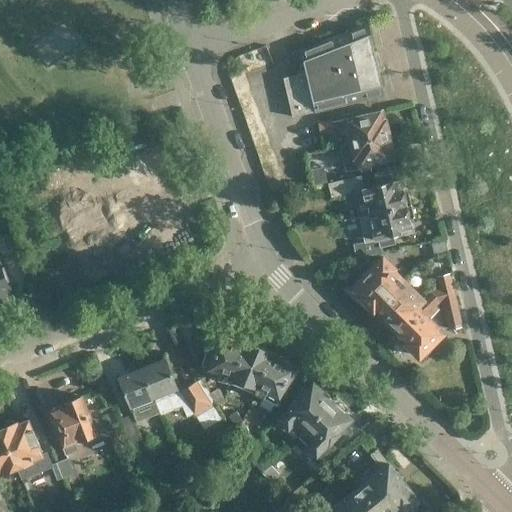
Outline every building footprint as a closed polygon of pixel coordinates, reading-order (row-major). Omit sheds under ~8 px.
[(292,115),(316,109),(376,95),(375,87),(383,85),(367,21),(301,47),(307,72),(283,78),(292,115)] [(349,143),(388,134),(385,119),(382,119),(380,111),(343,119),(349,143)] [(321,136),(335,133),(332,119),(318,123),(321,136)] [(339,145),(346,171),(356,169),(355,167),(392,158),(390,150),(392,149),(388,134),(349,143),(339,145)] [(395,180),(392,168),(376,172),(379,184),(365,187),(362,175),(335,181),(328,183),(332,198),(339,196),(354,192),(360,216),(412,203),(408,189),(402,187),(400,179),(395,180)] [(412,203),(360,216),(366,240),(353,243),(356,258),(382,251),(381,247),(396,243),(394,234),(412,229),(410,220),(415,216),(412,203)] [(14,232),(2,236),(9,253),(21,249),(14,232)] [(399,262),(406,255),(402,250),(396,252),(393,256),(399,262)] [(374,311),(404,281),(396,272),(397,271),(383,257),(352,288),(359,295),(358,296),(374,311)] [(0,306),(12,301),(8,290),(9,289),(8,287),(9,287),(0,265),(0,306)] [(423,300),(393,330),(420,357),(440,336),(436,332),(440,328),(430,319),(436,312),(432,309),(439,302),(443,301),(450,329),(462,327),(451,276),(438,278),(441,290),(431,293),(423,300)] [(404,281),(374,311),(393,330),(423,300),(404,281)] [(230,384),(247,339),(244,338),(243,342),(215,334),(214,337),(211,336),(211,337),(207,340),(205,347),(207,351),(202,366),(205,367),(204,372),(219,377),(218,380),(230,384)] [(247,339),(230,384),(231,384),(231,383),(254,393),(254,394),(273,350),(247,339)] [(277,351),(273,350),(254,394),(277,406),(298,368),(275,355),(277,351)] [(179,392),(166,359),(142,368),(155,399),(161,415),(183,406),(187,417),(196,413),(197,414),(211,405),(196,382),(182,391),(179,392)] [(155,399),(142,368),(119,377),(132,411),(143,406),(142,404),(155,399)] [(298,436),(332,400),(314,382),(306,390),(305,389),(299,389),(300,395),(289,407),(290,408),(280,418),(298,436)] [(217,405),(226,399),(218,388),(210,394),(217,405)] [(76,444),(99,435),(96,429),(99,425),(97,419),(92,418),(83,395),(79,397),(75,395),(68,398),(67,402),(47,410),(66,455),(78,451),(76,444)] [(332,400),(298,436),(323,460),(335,447),(330,442),(338,434),(345,434),(344,428),(343,427),(351,419),(332,400)] [(235,425),(243,420),(237,410),(229,416),(235,425)] [(43,454),(29,419),(19,423),(18,420),(15,422),(11,420),(5,422),(4,426),(2,427),(22,478),(53,466),(47,453),(43,454)] [(257,436),(247,420),(244,421),(243,420),(235,425),(246,442),(257,436)] [(0,472),(1,472),(1,473),(17,467),(2,427),(0,427),(0,472)] [(361,486),(381,511),(404,511),(419,500),(379,449),(371,455),(377,462),(355,480),(360,487),(361,486)] [(263,456),(255,463),(263,473),(270,465),(263,456)] [(63,476),(73,471),(67,457),(57,461),(63,476)] [(270,465),(263,473),(270,481),(278,474),(270,465)] [(193,494),(186,477),(186,476),(153,488),(161,506),(193,494)] [(303,484),(287,497),(299,511),(310,511),(319,505),(303,484)] [(381,511),(361,486),(360,487),(339,504),(327,489),(320,495),(332,511),(381,511)] [(8,511),(4,500),(0,501),(0,511),(8,511)] [(294,511),(287,502),(277,510),(278,511),(294,511)]
